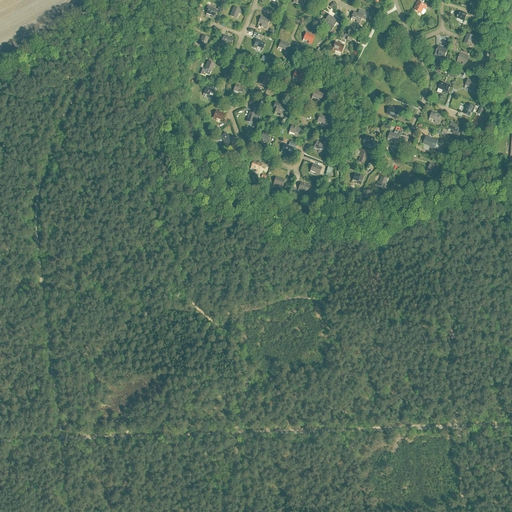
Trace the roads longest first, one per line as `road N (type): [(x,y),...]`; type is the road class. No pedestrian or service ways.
road 1 (track): [(63,436),(511,424)]
road 2 (track): [(98,63),(89,63),(60,107),(28,219),(56,437),(63,436)]
road 3 (track): [(166,231),(190,299),(243,359),(247,392),(234,433)]
road 4 (residential): [(229,110),(245,147),(294,167),(309,130),(281,90)]
road 5 (track): [(108,73),(109,88),(130,107),(145,191),(166,231)]
